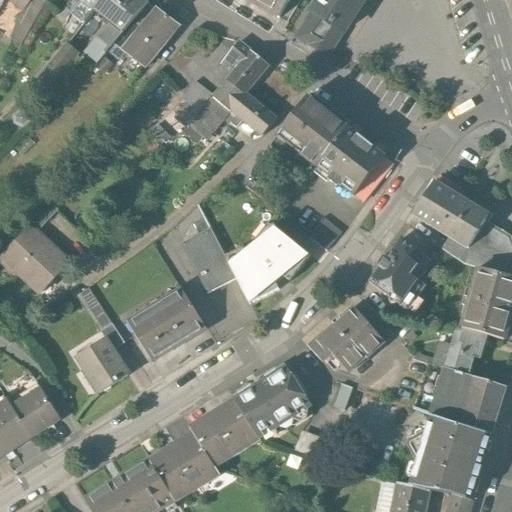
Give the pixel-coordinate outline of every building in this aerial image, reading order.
[(38,0),(5,0),(24,16),(38,0)] [(105,0),(78,0),(94,13),(95,12),(105,0)] [(150,4),(144,0),(105,0),(95,12),(124,34),(131,25),(150,4)] [(290,0),(254,0),(253,5),(281,19),(289,2),(290,2),(290,0)] [(321,0),(313,14),(314,15),(342,33),(343,34),(365,0),(321,0)] [(179,27),(158,10),(140,32),(124,53),(145,70),(179,27)] [(342,33),(314,15),(298,40),(326,58),(334,46),(342,33)] [(119,39),(115,45),(124,53),(140,32),(131,25),(124,34),(119,39)] [(108,30),(90,52),(101,61),(115,45),(119,39),(108,30)] [(252,53),(240,43),(221,65),(233,75),(252,53)] [(269,68),(252,53),(233,75),(225,85),(242,99),(245,95),(269,68)] [(277,121),(245,95),(242,99),(225,85),(213,98),(231,113),(232,112),(242,120),(263,137),(277,121)] [(231,113),(213,98),(194,125),(200,130),(205,124),(215,132),(225,121),(234,129),(242,120),(232,112),(231,113)] [(348,129),(308,98),(270,148),(309,178),(318,167),(348,129)] [(386,159),(348,129),(318,167),(332,179),(330,180),(339,187),(340,185),(355,197),(386,159)] [(473,205),(436,182),(413,217),(450,241),(473,205)] [(247,188),(209,225),(229,264),(253,251),(255,255),(259,251),(256,248),(274,227),(275,228),(283,217),(247,188)] [(511,250),(508,240),(484,225),(491,216),(473,205),(450,241),(443,253),(465,264),(480,269),(506,276),(511,253),(511,250)] [(324,218),(307,236),(326,251),(341,234),(324,218)] [(70,264),(33,226),(3,256),(40,293),(70,264)] [(256,248),(259,251),(255,255),(253,251),(229,264),(250,306),(279,291),(274,281),(281,276),(289,283),(311,257),(275,228),(274,227),(256,248)] [(237,280),(211,230),(183,244),(184,246),(185,245),(192,258),(201,253),(207,266),(198,270),(209,292),(207,293),(208,295),(237,280)] [(425,258),(401,240),(387,260),(385,259),(382,261),(379,265),(378,268),(380,269),(368,284),(388,299),(390,306),(397,305),(406,312),(424,287),(418,282),(425,273),(421,270),(420,264),(425,258)] [(511,278),(506,276),(480,269),(464,330),(488,337),(504,342),(511,315),(511,278)] [(183,291),(145,315),(142,310),(130,318),(133,323),(130,325),(155,364),(208,330),(183,291)] [(394,336),(364,301),(354,310),(384,344),(394,336)] [(354,310),(309,350),(321,364),(331,356),(347,373),(365,358),(366,359),(384,344),(354,310)] [(464,330),(459,329),(453,348),(440,345),(434,366),(446,369),(445,371),(470,379),(470,378),(476,359),(481,361),(488,337),(464,330)] [(106,338),(79,356),(87,369),(89,368),(103,390),(101,391),(102,393),(130,376),(129,374),(127,375),(122,366),(123,365),(115,351),(114,351),(106,338)] [(285,367),(277,373),(276,371),(265,378),(266,380),(252,389),(251,387),(238,395),(240,397),(234,401),(258,438),(270,430),(272,433),(280,428),(281,429),(286,430),(291,427),(292,421),(292,420),(298,416),(295,413),(308,404),(305,399),(306,394),(301,384),(295,383),(285,367)] [(507,389),(470,378),(470,379),(445,371),(431,416),(492,438),(507,389)] [(351,389),(340,385),(332,407),(344,412),(351,389)] [(42,391),(13,409),(32,440),(61,421),(42,391)] [(234,401),(190,429),(193,433),(194,436),(217,470),(261,442),(258,438),(234,401)] [(0,407),(0,460),(32,440),(13,409),(8,402),(0,407)] [(492,438),(431,416),(426,434),(410,441),(409,445),(417,462),(409,487),(431,492),(454,496),(472,502),(492,438)] [(322,440),(303,433),(296,452),(315,459),(322,440)] [(194,436),(150,463),(175,504),(221,477),(217,470),(194,436)] [(334,441),(323,437),(322,440),(315,459),(327,463),(334,441)] [(162,511),(175,504),(150,463),(86,504),(91,511),(162,511)] [(425,511),(430,493),(398,485),(392,511),(425,511)] [(469,511),(472,502),(454,496),(449,511),(469,511)]
